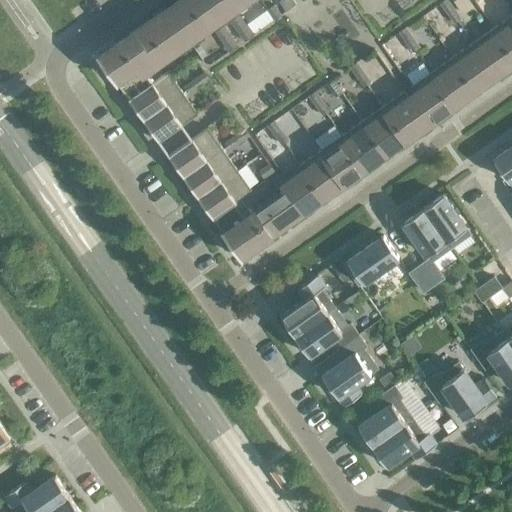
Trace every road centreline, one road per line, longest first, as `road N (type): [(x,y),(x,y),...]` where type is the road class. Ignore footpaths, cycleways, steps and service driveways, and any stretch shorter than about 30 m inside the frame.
road 1 (unknown): [(0,115),(275,511)]
road 2 (residential): [(142,0),(52,62),(59,90),(209,302)]
road 3 (residential): [(511,87),(209,302)]
road 4 (residential): [(209,302),(360,511)]
road 5 (residential): [(133,511),(0,321)]
road 6 (residential): [(511,413),(376,511)]
